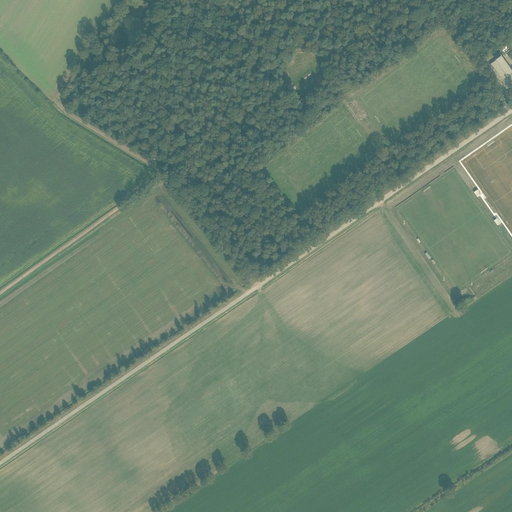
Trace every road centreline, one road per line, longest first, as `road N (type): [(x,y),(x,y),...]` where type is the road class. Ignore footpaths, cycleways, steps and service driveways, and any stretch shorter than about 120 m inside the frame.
road 1 (unclassified): [(511,110),(0,463)]
road 2 (track): [(0,292),(167,175)]
road 3 (track): [(287,86),(294,71),(320,65),(415,0)]
road 4 (track): [(167,175),(287,86)]
road 5 (track): [(167,175),(256,288)]
